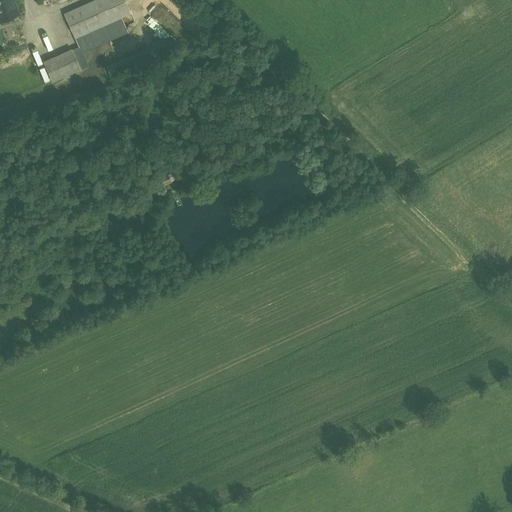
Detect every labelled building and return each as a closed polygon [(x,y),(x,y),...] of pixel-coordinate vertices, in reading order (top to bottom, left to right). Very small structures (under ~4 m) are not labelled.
[(20,16),(12,0),(0,0),(0,12),(5,23),(20,16)] [(125,0),(96,0),(65,14),(76,37),(120,17),(131,12),(125,0)] [(120,17),(76,37),(82,52),(127,32),(120,17)] [(166,41),(107,63),(113,79),(137,70),(135,65),(141,63),(142,64),(170,53),(166,41)] [(81,68),(72,49),(45,62),(53,81),(81,68)]
